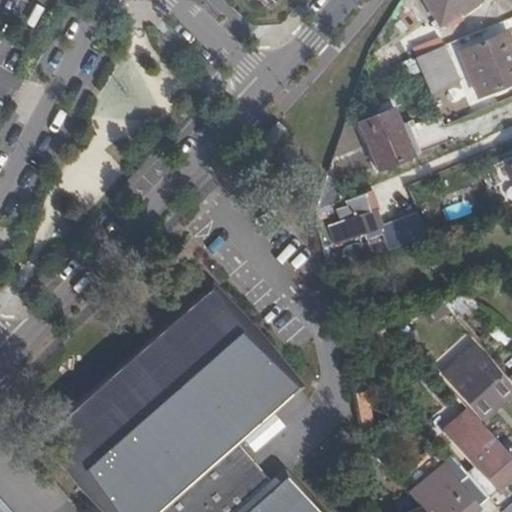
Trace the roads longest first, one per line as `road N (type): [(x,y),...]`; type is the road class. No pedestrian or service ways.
road 1 (residential): [(0,364),(270,87)]
road 2 (residential): [(162,0),(270,87)]
